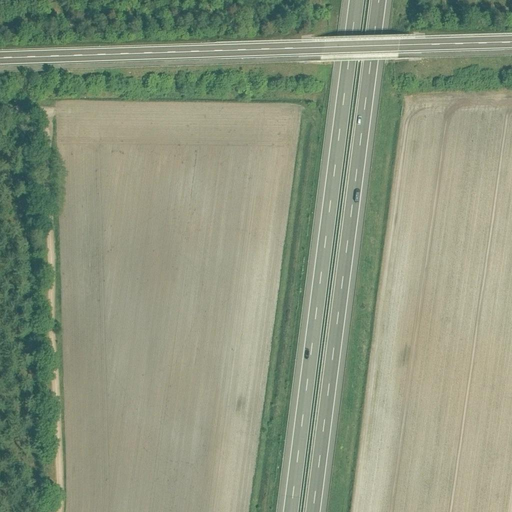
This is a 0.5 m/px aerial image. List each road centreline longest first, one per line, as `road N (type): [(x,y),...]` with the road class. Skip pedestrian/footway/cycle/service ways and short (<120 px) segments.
road 1 (motorway): [(312,511),(378,0)]
road 2 (motorway): [(356,0),(291,511)]
road 3 (tertiary): [(0,60),(511,43)]
road 4 (track): [(0,109),(44,111),(57,511)]
